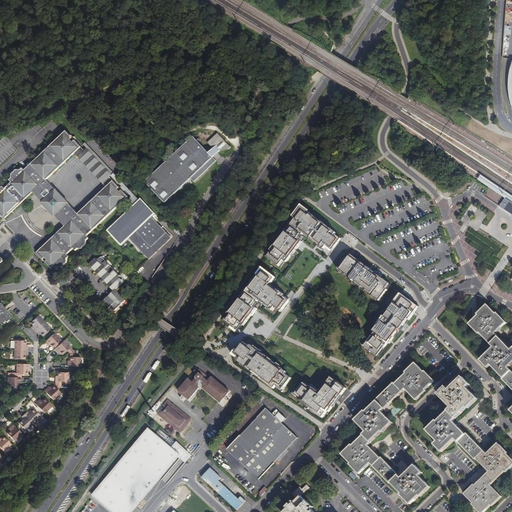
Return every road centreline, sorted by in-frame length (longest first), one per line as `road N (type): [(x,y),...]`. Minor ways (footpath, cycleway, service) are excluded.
road 1 (primary): [(57,511),(399,0)]
road 2 (primary): [(378,0),(40,511)]
road 3 (residential): [(236,151),(174,258),(110,342),(91,340),(30,275)]
road 4 (unclassified): [(434,193),(381,142),(409,81),(395,30),(408,0)]
road 5 (residential): [(469,359),(407,420),(409,438),(447,481),(420,511)]
road 6 (unknown): [(292,458),(301,433),(276,405),(264,404),(223,448),(248,481),(267,483)]
road 7 (residential): [(313,450),(427,317)]
